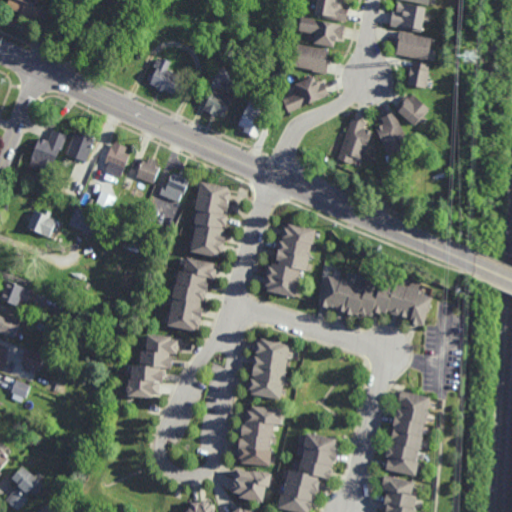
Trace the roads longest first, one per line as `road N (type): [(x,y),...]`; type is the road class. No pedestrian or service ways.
road 1 (tertiary): [(474,260),(0,52)]
road 2 (residential): [(226,330),(232,360),(218,451),(201,475),(184,478),(164,470),(161,424),(226,330)]
road 3 (residential): [(234,304),(386,349),(349,511)]
road 4 (residential): [(274,173),(294,131),(353,96),(374,0)]
road 5 (residential): [(226,330),(274,173)]
